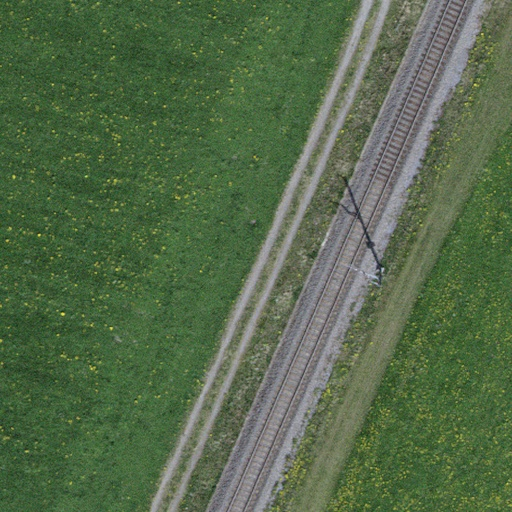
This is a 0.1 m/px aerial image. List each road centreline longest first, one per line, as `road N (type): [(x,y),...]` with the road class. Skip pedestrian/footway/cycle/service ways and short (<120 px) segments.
road 1 (track): [(376,0),(164,511)]
road 2 (track): [(511,70),(312,511)]
